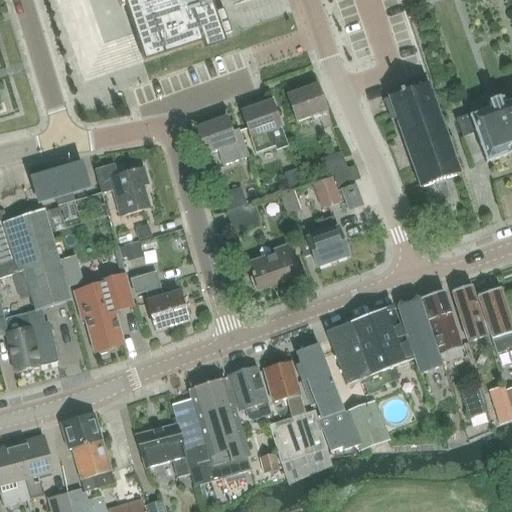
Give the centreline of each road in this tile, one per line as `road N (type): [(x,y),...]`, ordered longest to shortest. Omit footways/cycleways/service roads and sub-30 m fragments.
road 1 (residential): [(232,341),(169,135),(154,128),(64,142)]
road 2 (residential): [(420,280),(307,0)]
road 3 (tertiary): [(0,422),(87,399),(232,341)]
road 4 (tertiary): [(232,341),(387,283),(420,280)]
road 5 (residential): [(64,142),(21,0)]
